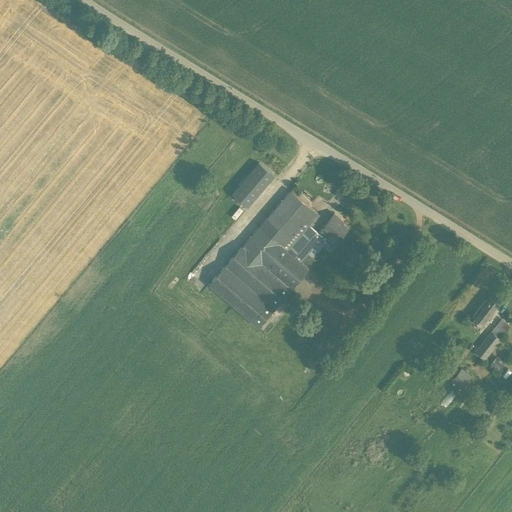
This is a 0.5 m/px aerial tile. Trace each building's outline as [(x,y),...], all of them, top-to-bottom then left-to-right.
[(259,161),(232,193),(248,206),(275,175),(259,161)] [(243,244),(208,284),(258,327),(309,267),(301,260),(322,235),(310,225),(320,214),(291,189),(243,244)] [(334,212),(322,226),(329,232),(325,237),(337,247),(344,239),(340,236),(348,227),(343,222),(344,221),(334,212)] [(502,300),(491,292),(472,317),(482,325),(502,300)] [(511,325),(496,313),(476,339),(481,343),(475,351),(485,359),(490,351),(491,351),(511,325)] [(496,356),(490,364),(498,371),(504,363),(496,356)] [(462,389),(471,376),(461,368),(451,380),(462,389)]
